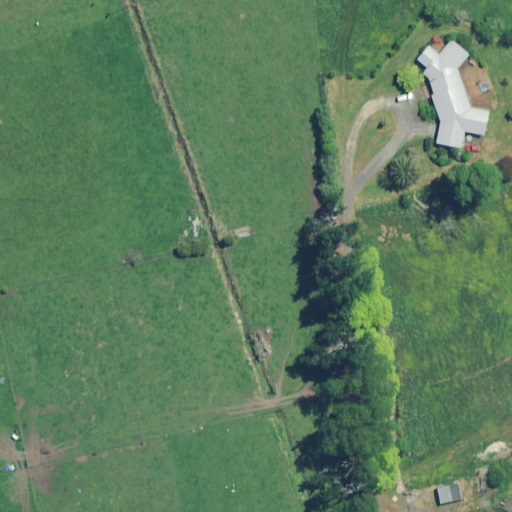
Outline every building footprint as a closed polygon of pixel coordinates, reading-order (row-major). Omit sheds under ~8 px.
[(468,56),(452,41),(440,53),(431,44),(417,60),(426,69),(424,75),(428,79),(433,95),(431,96),(440,123),(436,144),(461,149),(464,132),(484,136),(489,112),(470,109),(456,69),(468,56)] [(410,466),(400,466),(400,481),(410,481),(410,466)] [(497,491),(493,471),(476,474),(480,495),(497,491)] [(472,474),(463,476),(468,500),(477,498),(472,474)] [(458,485),(436,489),(437,491),(414,495),(416,506),(439,502),(440,504),(461,501),(458,485)]
